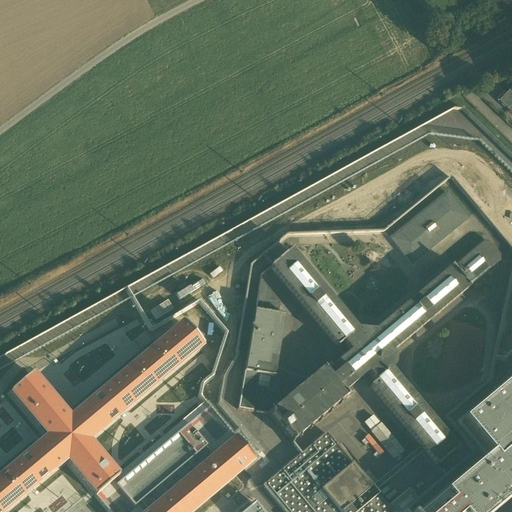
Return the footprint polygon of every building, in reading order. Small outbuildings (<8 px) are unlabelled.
[(511,88),(505,95),(504,94),(497,101),(499,102),(507,111),(511,115),(511,88)] [(390,240),(411,265),(467,218),(446,193),(390,240)] [(362,242),(362,233),(341,233),(341,243),(362,242)] [(483,243),(451,270),(467,289),(499,261),(500,257),(488,243),(483,243)] [(232,389),(208,407),(253,460),(281,438),(315,409),(397,506),(389,511),(417,511),(406,498),(420,487),(338,389),(416,325),(449,363),(470,345),(386,247),(365,265),(397,303),(320,367),(239,270),(214,290),(298,387),(263,416),(258,419),(232,389)] [(468,290),(467,289),(451,270),(450,268),(374,332),(356,330),(290,251),(268,269),(336,349),(341,344),(349,353),(324,373),(321,370),(268,415),(291,443),(345,398),(342,395),(367,374),(374,383),(368,388),(419,448),(422,453),(435,468),(457,450),(390,371),(392,353),(468,290)] [(176,295),(181,302),(208,284),(204,277),(176,295)] [(258,282),(253,312),(243,374),(237,411),(251,413),(257,376),(272,379),(282,317),(272,315),(274,302),(258,282)] [(169,300),(150,311),(156,320),(174,309),(169,300)] [(144,312),(115,330),(121,341),(151,322),(144,312)] [(46,438),(0,476),(0,511),(4,511),(66,462),(95,497),(117,478),(88,443),(201,348),(182,325),(68,420),(31,375),(9,394),(46,438)] [(511,380),(462,423),(490,456),(422,511),(494,511),(511,497),(511,380)] [(95,497),(108,511),(147,511),(148,511),(141,502),(133,509),(115,487),(187,426),(209,408),(205,404),(204,405),(117,478),(95,497)] [(206,448),(205,449),(212,458),(235,439),(209,408),(187,426),(206,448)] [(371,432),(394,460),(403,452),(380,425),(371,432)] [(133,509),(141,502),(205,449),(206,448),(187,426),(115,487),(133,509)] [(262,487),(283,511),(389,511),(374,493),(370,489),(325,434),(262,487)] [(235,439),(212,458),(148,511),(147,511),(192,511),(253,461),(235,439)]
